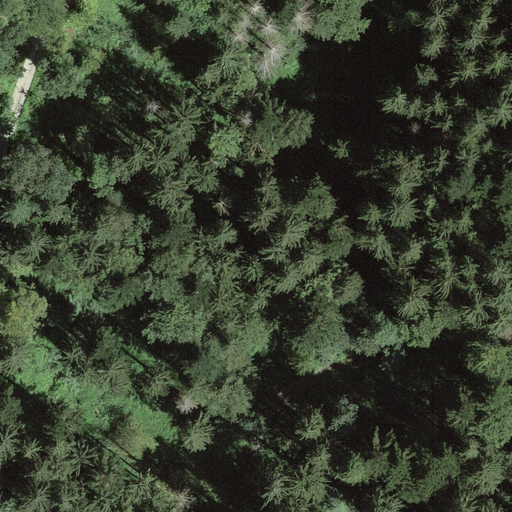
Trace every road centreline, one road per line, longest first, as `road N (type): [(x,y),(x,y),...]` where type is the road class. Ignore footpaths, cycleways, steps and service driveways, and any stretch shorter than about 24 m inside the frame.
road 1 (track): [(511,360),(417,339),(341,360),(290,390),(273,413),(231,511)]
road 2 (track): [(57,0),(0,160)]
